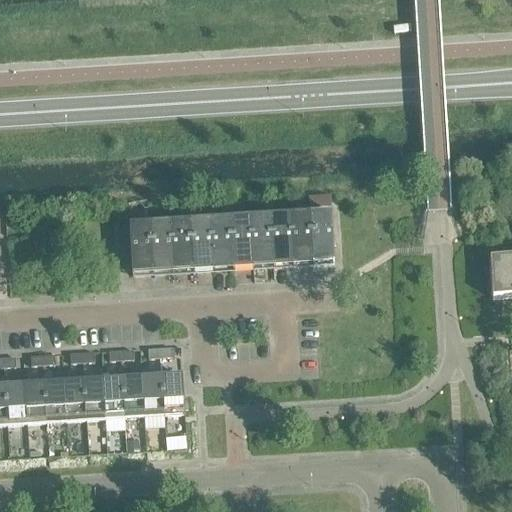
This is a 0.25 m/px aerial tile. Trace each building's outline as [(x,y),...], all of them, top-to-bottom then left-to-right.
[(330,198),(308,199),(309,211),(330,210),(330,200),(330,198)] [(330,221),(309,222),(312,266),(332,265),(332,266),(333,266),(330,221)] [(309,222),(289,223),(292,267),(312,266),(309,222)] [(289,223),(269,224),(272,269),(292,267),(289,223)] [(269,224),(249,226),(252,270),(272,269),(269,224)] [(249,226),(229,227),(232,271),(252,270),(249,226)] [(229,227),(209,228),(212,272),(232,271),(229,227)] [(209,228),(189,229),(192,273),(212,272),(209,228)] [(189,229),(169,231),(172,275),(192,273),(189,229)] [(169,231),(149,232),(152,276),(172,275),(169,231)] [(130,266),(131,272),(131,278),(132,278),(132,277),(152,276),(149,232),(129,233),(129,234),(129,240),(129,247),(130,253),(130,259),(130,266)] [(511,261),(496,262),(498,301),(511,299),(511,261)] [(170,351),(159,352),(159,361),(171,361),(170,351)] [(159,361),(159,352),(147,352),(147,362),(159,361)] [(131,353),(119,354),(120,364),(132,363),(131,353)] [(120,364),(119,354),(107,355),(108,365),(120,364)] [(81,366),(80,356),(68,357),(69,367),(81,366)] [(92,356),(80,356),(81,366),(93,365),(92,356)] [(53,358),(41,359),(42,369),(54,368),(53,358)] [(42,369),(41,359),(29,360),(30,369),(42,369)] [(14,361),(2,361),(3,371),(15,370),(14,361)] [(181,379),(160,381),(163,419),(182,418),(183,418),(181,379)] [(160,381),(141,382),(143,420),(163,419),(160,381)] [(141,382),(121,383),(124,421),(143,420),(141,382)] [(121,383),(102,384),(104,422),(124,421),(121,383)] [(82,386),(84,424),(104,422),(102,384),(82,386)] [(82,386),(62,387),(65,425),(84,424),(82,386)] [(62,387),(43,388),(45,426),(65,425),(62,387)] [(43,388),(23,389),(26,427),(45,426),(43,388)] [(23,389),(4,390),(6,429),(26,427),(23,389)] [(138,443),(126,444),(126,455),(139,455),(138,443)]
